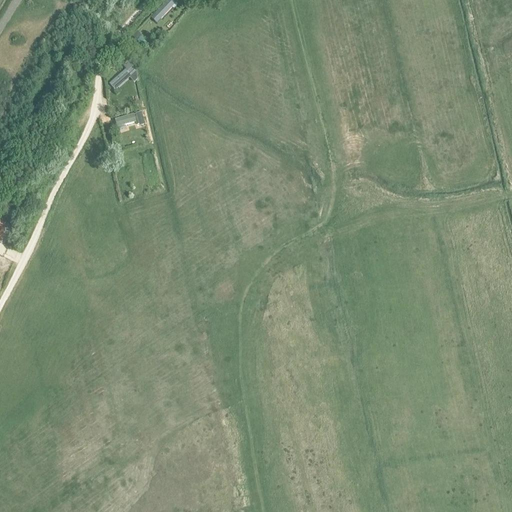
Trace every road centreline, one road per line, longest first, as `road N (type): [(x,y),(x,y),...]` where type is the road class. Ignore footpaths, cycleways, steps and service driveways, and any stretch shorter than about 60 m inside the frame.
road 1 (track): [(290,0),(334,204),(314,233),(262,262),(237,329),(265,511)]
road 2 (unclassified): [(0,307),(91,121),(101,62),(148,0)]
